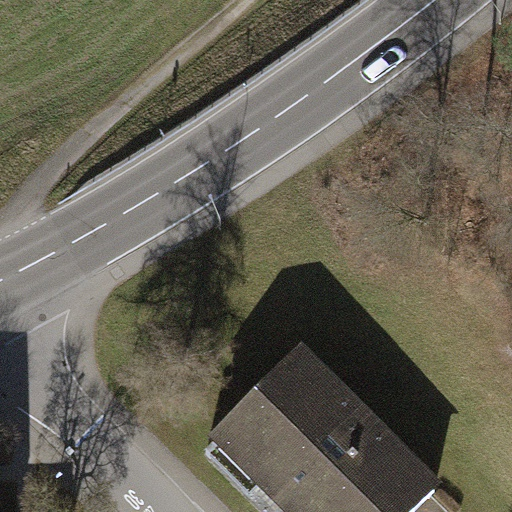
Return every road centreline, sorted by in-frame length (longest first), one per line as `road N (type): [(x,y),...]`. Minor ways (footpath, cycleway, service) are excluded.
road 1 (secondary): [(434,0),(232,144),(5,284)]
road 2 (track): [(247,0),(38,177),(5,284)]
road 3 (residential): [(5,284),(25,374),(154,511)]
